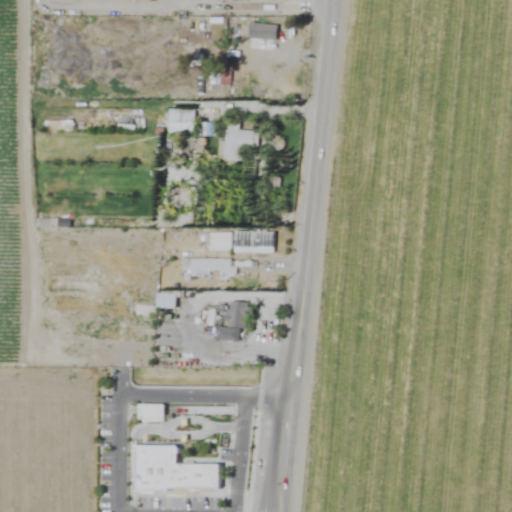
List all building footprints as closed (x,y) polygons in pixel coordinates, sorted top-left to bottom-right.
[(248,39),(276,41),(277,25),(249,24),(248,39)] [(196,135),(196,110),(168,110),(168,135),(196,135)] [(239,130),(239,123),(226,122),(223,161),(240,162),(241,147),(258,148),(259,132),(239,130)] [(234,253),(275,253),(275,231),(234,231),(234,253)] [(231,233),(209,233),(209,251),(231,251),(231,233)] [(239,342),(240,328),(247,329),(248,303),(228,302),(227,328),(218,327),(217,341),(239,342)] [(141,400),(141,417),(167,417),(167,400),(141,400)] [(139,441),(139,487),(221,487),(221,462),(180,462),(180,442),(139,441)]
